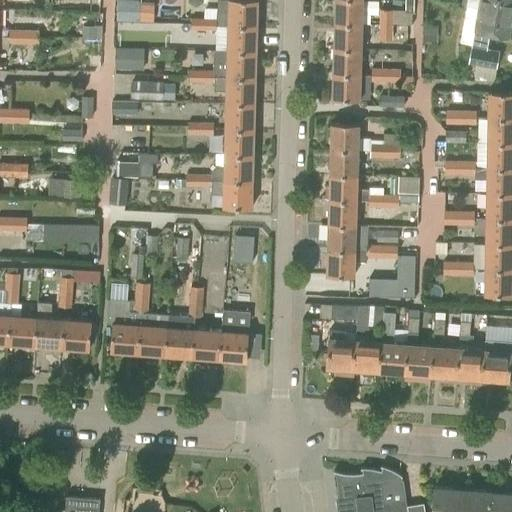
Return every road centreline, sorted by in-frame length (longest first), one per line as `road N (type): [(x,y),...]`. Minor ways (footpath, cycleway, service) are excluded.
road 1 (residential): [(279,434),(291,0)]
road 2 (residential): [(279,434),(0,413)]
road 3 (residential): [(511,452),(279,434)]
